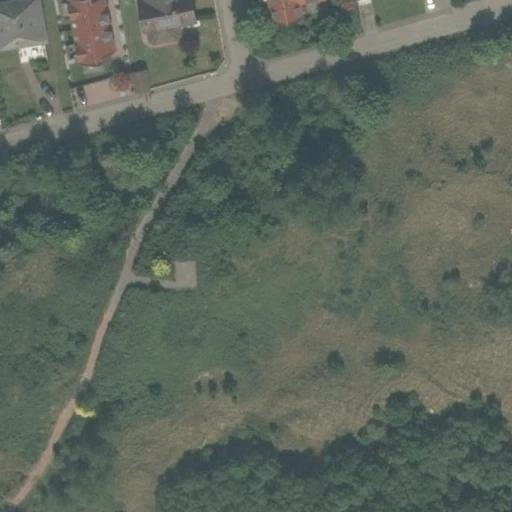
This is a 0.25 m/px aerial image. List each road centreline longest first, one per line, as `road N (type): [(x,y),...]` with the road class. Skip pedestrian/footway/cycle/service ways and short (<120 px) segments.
road 1 (residential): [(234,87),(511,11)]
road 2 (residential): [(0,155),(234,87)]
